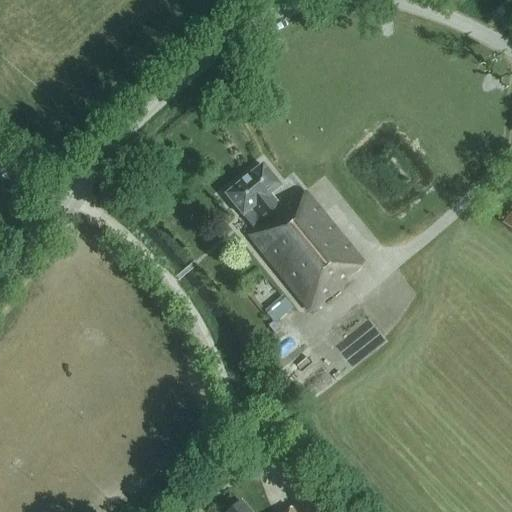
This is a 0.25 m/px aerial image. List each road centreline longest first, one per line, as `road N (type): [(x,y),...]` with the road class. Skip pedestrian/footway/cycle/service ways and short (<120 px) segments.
road 1 (tertiary): [(0,288),(107,149),(265,17),(320,0)]
road 2 (tertiary): [(346,0),(413,8),(511,55)]
